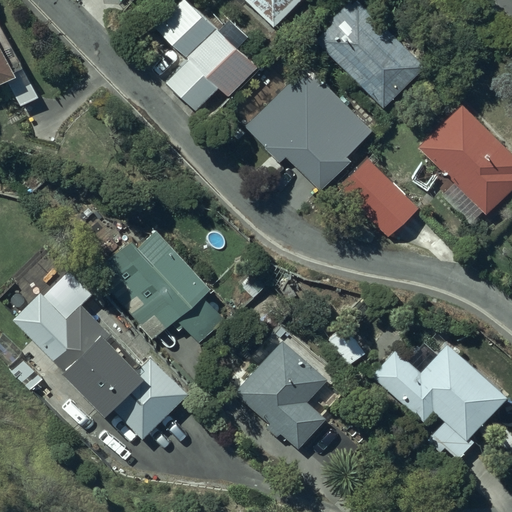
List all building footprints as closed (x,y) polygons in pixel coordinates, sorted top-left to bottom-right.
[(255,69),(179,0),(178,0),(150,31),(184,62),(164,84),(195,113),(216,90),(227,100),(255,69)] [(300,0),(242,0),(272,29),(300,0)] [(449,0),(442,0),(433,7),(457,38),(471,27),(449,0)] [(423,67),(349,4),(312,47),(386,110),(423,67)] [(0,86),(18,77),(0,44),(0,86)] [(371,132),(305,71),(291,86),(285,81),(241,128),(279,162),(282,156),(324,195),(356,161),(350,155),(371,132)] [(511,189),(511,156),(460,106),(418,149),(486,216),(511,189)] [(416,207),(366,162),(339,192),(389,237),(416,207)] [(106,223),(88,205),(68,224),(87,242),(106,223)] [(221,308),(151,226),(104,266),(114,277),(102,287),(148,342),(174,320),(188,336),(221,308)] [(42,298),(15,325),(102,413),(109,406),(142,440),(188,395),(148,355),(137,366),(81,308),(66,322),(42,298)] [(332,381),(281,339),(233,395),(281,436),(300,451),(329,417),(313,403),(332,381)] [(468,436),(503,400),(445,347),(418,375),(395,354),(373,377),(424,423),(432,415),(443,426),(426,443),(438,455),(445,450),(456,460),(472,444),(468,436)]
